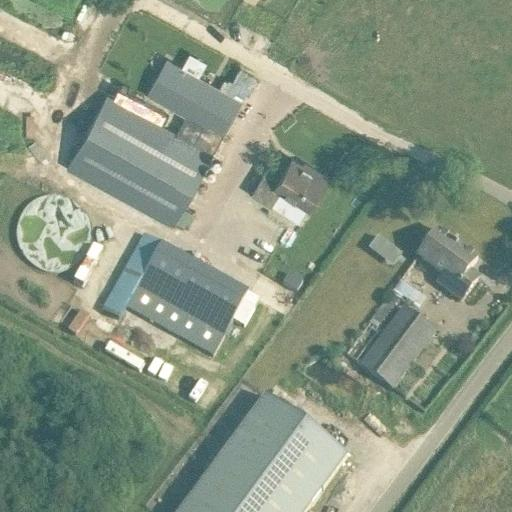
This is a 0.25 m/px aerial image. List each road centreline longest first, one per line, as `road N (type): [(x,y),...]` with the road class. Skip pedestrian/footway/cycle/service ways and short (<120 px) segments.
road 1 (unclassified): [(511,197),(375,135),(284,81)]
road 2 (unclassified): [(379,511),(511,336)]
